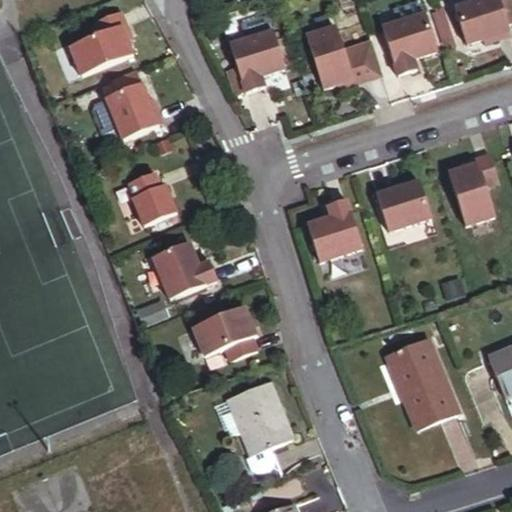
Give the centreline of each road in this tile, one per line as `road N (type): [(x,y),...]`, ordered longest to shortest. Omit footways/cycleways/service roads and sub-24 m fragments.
road 1 (residential): [(254,177),(309,360),(375,511)]
road 2 (residential): [(254,177),(511,95)]
road 3 (residential): [(173,0),(254,177)]
